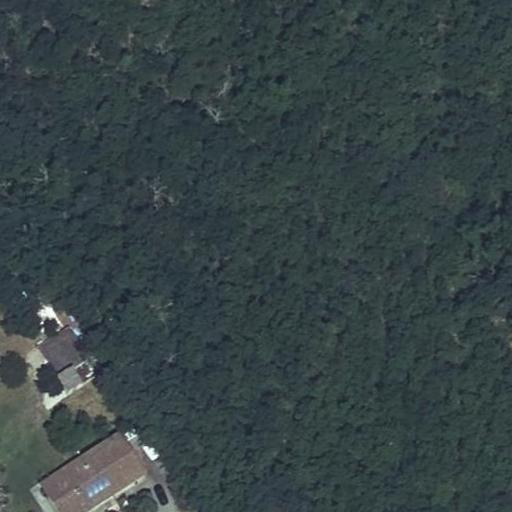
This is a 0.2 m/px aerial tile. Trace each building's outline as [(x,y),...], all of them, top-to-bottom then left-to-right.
[(39,348),(46,359),(74,341),(67,331),(39,348)] [(95,338),(93,342),(95,347),(99,349),(104,346),(106,342),(104,337),(100,336),(95,338)] [(67,396),(81,387),(81,386),(72,372),(87,362),(74,341),(46,359),(59,380),(57,381),(67,396)] [(96,376),(87,362),(72,372),(81,386),(96,376)] [(85,511),(142,476),(118,439),(43,488),(56,509),(75,497),(85,511)] [(85,511),(75,497),(56,509),(58,511),(85,511)]
